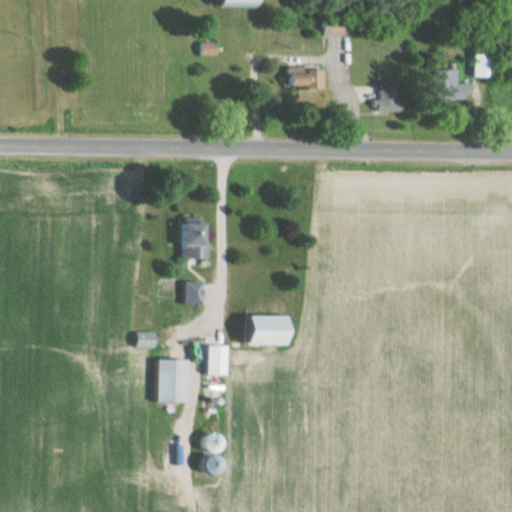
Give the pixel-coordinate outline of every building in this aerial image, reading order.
[(248,8),(248,0),(204,0),(204,8),(248,8)] [(347,37),(347,18),(317,18),(317,37),(347,37)] [(485,54),(466,54),(466,79),(485,79),(485,54)] [(319,88),(319,69),(279,69),(279,88),(319,88)] [(452,102),(452,69),(429,69),(429,102),(452,102)] [(370,112),(400,112),(400,92),(370,92),(370,112)] [(197,219),(172,219),(172,260),(197,260),(197,219)] [(176,306),(194,306),(194,282),(176,282),(176,306)] [(232,317),(232,346),(271,346),(271,317),(232,317)] [(148,348),(148,333),(128,333),(128,348),(148,348)] [(199,347),(199,375),(218,375),(218,347),(199,347)] [(150,403),(180,403),(180,360),(150,360),(150,403)]
